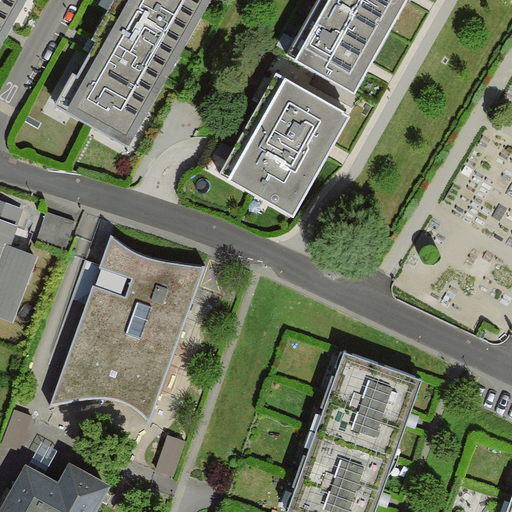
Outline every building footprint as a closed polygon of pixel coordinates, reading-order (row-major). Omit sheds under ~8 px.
[(0,0),(0,38),(21,0),(0,0)] [(210,0),(115,0),(57,103),(129,144),(210,0)] [(404,0),(324,0),(295,54),(356,87),(404,0)] [(353,108),(284,69),(226,173),(294,211),(353,108)] [(0,313),(18,320),(42,256),(18,247),(31,211),(0,199),(0,313)] [(52,208),(43,232),(69,242),(79,218),(52,208)] [(104,305),(75,392),(118,385),(142,390),(160,404),(203,285),(177,287),(145,278),(119,258),(111,285),(138,294),(131,313),(104,305)] [(372,511),(420,383),(343,356),(286,511),(372,511)] [(166,456),(181,460),(187,436),(173,433),(166,456)] [(26,464),(0,510),(0,511),(93,511),(108,486),(69,465),(59,483),(26,464)]
